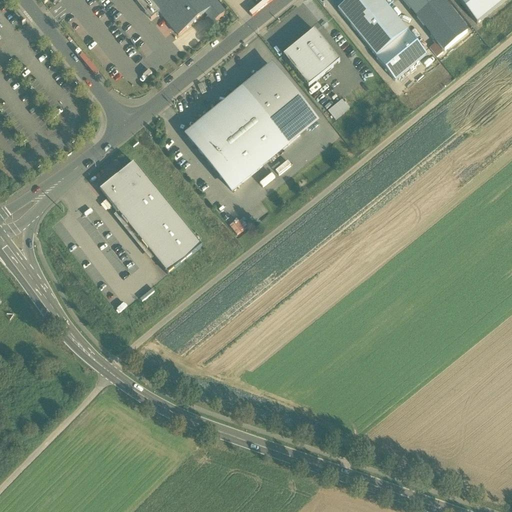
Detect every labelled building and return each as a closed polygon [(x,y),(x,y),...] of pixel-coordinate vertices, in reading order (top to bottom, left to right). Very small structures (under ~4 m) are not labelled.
[(159,13),(178,37),(208,12),(216,22),(225,14),(213,0),(134,0),(151,20),(152,20),(151,19),(159,13)] [(339,0),(334,5),(338,10),(346,3),(343,0),(339,0)] [(338,10),(376,57),(407,32),(381,0),(350,0),(346,3),(338,10)] [(402,0),(416,17),(437,0),(402,0)] [(456,0),(476,25),(506,0),(456,0)] [(283,57),(309,88),(340,63),(314,32),(283,57)] [(407,32),(376,57),(375,58),(395,82),(427,56),(407,32)] [(244,91),(267,119),(295,97),(272,69),(244,91)] [(231,191),(288,145),(267,119),(244,91),(188,137),(231,191)] [(316,123),(295,97),(267,119),(288,145),(316,123)] [(328,112),(335,121),(349,110),(342,101),(328,112)] [(202,248),(134,164),(108,185),(107,201),(117,214),(154,259),(168,276),(202,248)] [(100,192),(107,201),(108,185),(100,192)] [(154,259),(117,214),(113,217),(150,262),(154,259)] [(140,300),(142,303),(154,292),(152,290),(140,300)]
